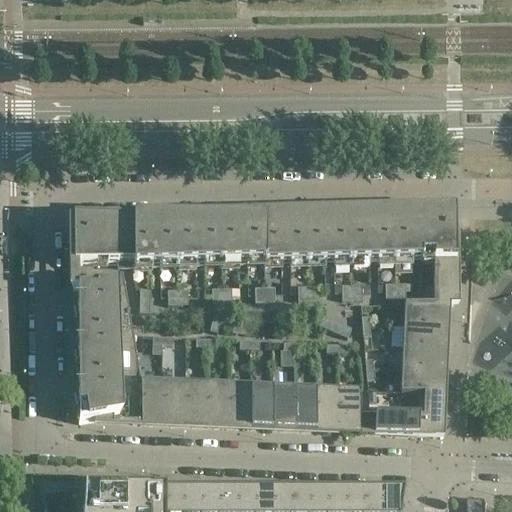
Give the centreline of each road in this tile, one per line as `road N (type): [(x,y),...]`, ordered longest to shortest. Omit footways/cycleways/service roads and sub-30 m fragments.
road 1 (residential): [(511,190),(60,198),(44,225),(49,448)]
road 2 (tertiary): [(511,105),(0,112)]
road 3 (tertiary): [(0,140),(511,134)]
road 4 (residential): [(49,448),(439,473)]
